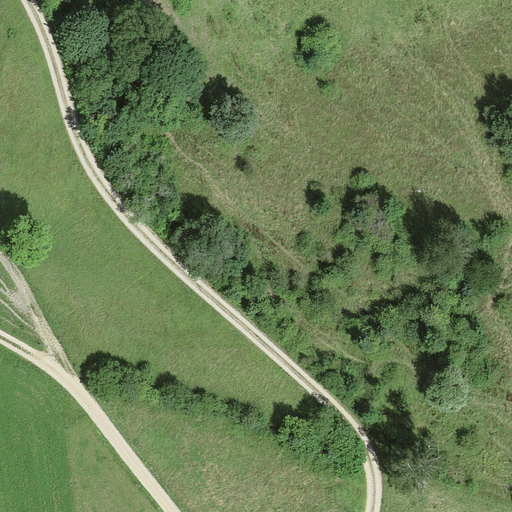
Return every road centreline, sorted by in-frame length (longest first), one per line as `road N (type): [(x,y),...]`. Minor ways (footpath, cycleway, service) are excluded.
road 1 (track): [(24,0),(95,180),(155,249),(351,424),(375,479),(372,511)]
road 2 (track): [(0,341),(72,389),(168,511)]
road 3 (track): [(72,389),(40,309),(0,258)]
